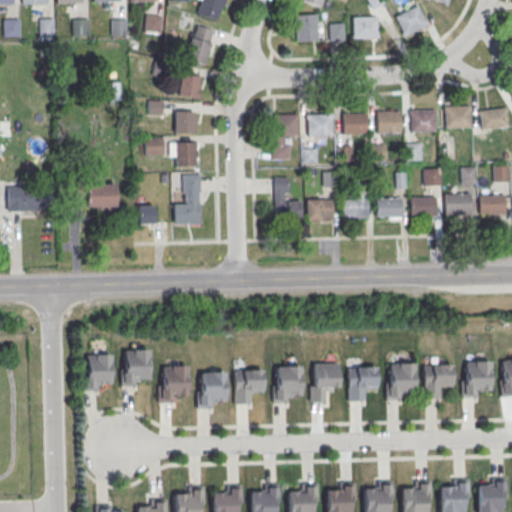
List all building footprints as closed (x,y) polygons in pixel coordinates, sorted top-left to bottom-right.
[(195,0),(192,12),(218,20),(223,0),(195,0)] [(366,0),(381,0),(383,2),(371,8),(366,0)] [(394,16),(416,4),(426,24),(404,35),(394,16)] [(142,31),(159,33),(161,15),(144,13),(142,31)] [(293,15),(315,13),(317,40),(295,41),(293,15)] [(352,16),(376,15),(376,37),(352,38),(352,16)] [(3,19),(17,18),(18,35),(3,36),(3,19)] [(38,18),(53,18),(53,35),(38,35),(38,18)] [(73,18),(87,18),(88,35),(73,35),(73,18)] [(110,19),(125,18),(125,35),(111,36),(110,19)] [(328,23),(342,23),(343,40),(329,40),(328,23)] [(212,29),(193,24),(184,58),(202,63),(212,29)] [(176,95),(196,97),(199,75),(179,73),(176,95)] [(443,106),(467,105),(468,126),(443,127),(443,106)] [(477,110),(480,129),(506,125),(504,106),(477,110)] [(408,110),(433,109),(434,130),(409,131),(408,110)] [(193,132),(193,110),(173,110),(173,132),(193,132)] [(375,111),(400,110),(400,131),(375,132),(375,111)] [(340,112),(365,112),(366,133),(341,134),(340,112)] [(270,114),(295,113),(296,135),(282,135),(283,144),(287,143),(287,158),(269,159),(269,136),(270,135),(270,114)] [(305,114),(330,113),(331,135),(306,136),(305,114)] [(143,137),(143,155),(160,155),(160,137),(143,137)] [(173,142),(193,141),(194,165),(174,166),(173,142)] [(403,143),(420,142),(420,159),(404,160),(403,143)] [(369,144),(383,143),(384,161),(369,161),(369,144)] [(335,146),(351,146),(351,161),(335,161),(335,146)] [(300,148),(315,147),(316,163),(300,163),(300,148)] [(491,165),(507,165),(507,181),(491,181),(491,165)] [(458,166),(473,166),(473,183),(459,184),(458,166)] [(421,168),(439,167),(439,184),(422,184),(421,168)] [(320,171),(335,170),(336,186),(320,186),(320,171)] [(352,171),(368,171),(369,186),(352,187),(352,171)] [(393,172),(404,171),(404,188),(394,188),(393,172)] [(180,174),(198,173),(199,191),(197,191),(198,223),(185,223),(185,222),(172,222),(172,203),(183,202),(183,192),(181,192),(180,174)] [(298,200),(299,219),(273,220),(272,176),(287,176),(287,191),(282,191),(282,200),(298,200)] [(66,179),(92,178),(93,183),(114,182),(114,204),(84,205),(84,198),(67,198),(66,179)] [(5,185),(51,185),(51,206),(39,206),(39,210),(5,210),(5,185)] [(339,198),(339,217),(366,217),(365,197),(364,197),(363,189),(353,190),(353,197),(339,198)] [(442,193),(443,215),(469,214),(469,192),(442,193)] [(477,194),(477,214),(504,213),(503,193),(477,194)] [(408,196),(408,216),(435,215),(434,195),(408,196)] [(373,197),(374,217),(400,216),(400,196),(373,197)] [(304,199),(304,219),(331,218),(330,198),(304,199)] [(136,205),(152,204),(152,222),(137,223),(136,205)] [(123,368),(122,350),(146,349),(147,379),(133,379),(133,386),(125,386),(118,386),(118,368),(123,368)] [(85,372),(85,354),(108,353),(109,383),(95,383),(95,390),(87,390),(81,390),(80,372),(85,372)] [(499,359),(511,357),(511,394),(506,395),(499,396),(497,379),(501,379),(499,359)] [(464,379),(464,361),(487,360),(488,390),(474,390),(474,397),(467,397),(460,397),(459,379),(464,379)] [(388,380),(387,362),(411,361),(412,391),(398,392),(398,398),(391,398),(384,399),(383,381),(388,380)] [(306,368),(312,368),(311,363),(336,362),(336,389),(323,390),(323,401),(315,402),(307,402),(306,368)] [(422,365),(450,364),(450,386),(438,386),(438,398),(430,399),(422,399),(422,365)] [(160,384),(160,366),(184,365),(185,395),(170,395),(171,402),(164,402),(156,402),(155,384),(160,384)] [(275,384),(275,366),(298,365),(299,395),(285,395),(285,402),(278,402),(271,402),(270,384),(275,384)] [(345,367),(374,366),(374,387),(362,388),(362,400),(354,400),(346,400),(345,367)] [(232,370),(260,370),(261,391),(248,391),(249,404),(240,404),(233,404),(232,370)] [(199,390),(198,371),(222,371),(223,400),(209,401),(209,407),(202,408),(194,408),(194,390),(199,390)] [(475,485),(475,511),(500,511),(500,494),(505,494),(504,477),(497,477),(489,478),(489,484),(475,485)] [(438,486),(438,511),(463,511),(463,495),(468,495),(467,478),(459,478),(452,478),(452,485),(438,486)] [(362,487),(362,511),(387,511),(387,496),(392,496),(391,479),(383,480),(376,480),(376,487),(362,487)] [(400,487),(400,511),(424,511),(424,496),(429,496),(429,479),(421,480),(414,480),(414,487),(400,487)] [(324,489),(324,511),(348,511),(348,498),(353,498),(353,481),(345,482),(338,482),(338,489),(324,489)] [(286,490),(286,511),(311,511),(311,499),(316,499),(315,482),(307,483),(300,483),(300,490),(286,490)] [(248,491),(248,511),(272,511),(272,500),(277,500),(277,483),(269,483),(262,484),(262,490),(248,491)] [(210,492),(210,511),(235,511),(235,501),(240,501),(239,484),(232,484),(224,485),(225,491),(210,492)] [(172,493),(172,511),(197,511),(197,502),(202,502),(201,485),(194,486),(186,486),(187,493),(172,493)] [(135,506),(135,511),(164,511),(164,498),(156,498),(149,499),(149,505),(135,506)]
